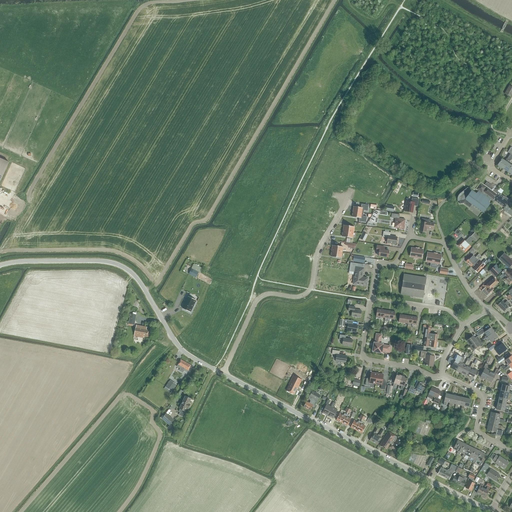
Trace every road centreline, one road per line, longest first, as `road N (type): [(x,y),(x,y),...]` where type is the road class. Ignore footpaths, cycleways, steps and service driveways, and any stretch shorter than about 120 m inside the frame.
road 1 (unclassified): [(492,511),(222,373)]
road 2 (unclassified): [(222,373),(181,350),(144,288),(120,265),(0,265)]
road 3 (residential): [(222,373),(256,300),(308,291),(322,242),(351,189)]
road 4 (residential): [(371,298),(361,357),(441,375)]
road 5 (residential): [(441,375),(484,395),(475,431),(511,451)]
